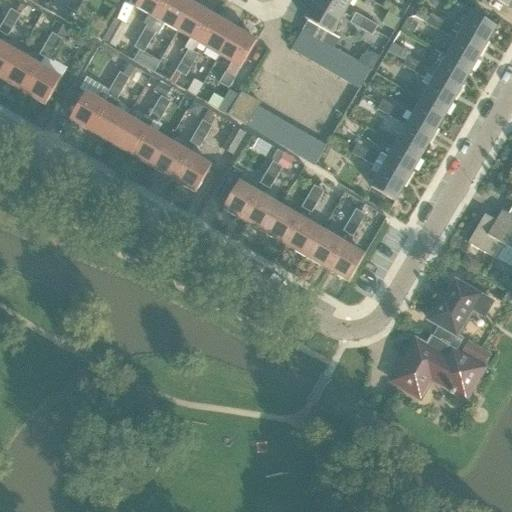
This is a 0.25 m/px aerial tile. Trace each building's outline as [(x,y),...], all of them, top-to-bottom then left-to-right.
[(78,0),(72,0),(68,8),(77,14),(84,3),(78,0)] [(140,0),(136,8),(150,16),(144,24),(148,26),(152,29),(169,0),(140,0)] [(184,0),(169,0),(152,29),(157,32),(161,34),(166,25),(178,33),(194,6),(184,0)] [(345,16),(354,0),(317,0),(317,1),(345,16)] [(511,0),(494,0),(509,8),(511,3),(511,0)] [(334,37),(345,16),(317,1),(306,21),(308,23),(334,37)] [(194,6),(178,33),(191,40),(186,49),(189,51),(194,54),(199,45),(215,18),(194,6)] [(11,10),(5,21),(14,26),(21,15),(11,10)] [(457,34),(485,51),(497,30),(469,13),(461,26),(458,24),(453,32),(457,34)] [(444,20),(433,14),(427,24),(438,30),(444,20)] [(357,15),(351,24),(362,30),(367,21),(357,15)] [(458,24),(446,17),(444,20),(438,30),(450,37),(453,32),(458,24)] [(220,57),(236,31),(215,18),(199,45),(220,57)] [(413,36),(419,26),(408,19),(402,30),(413,36)] [(5,21),(0,29),(0,31),(8,37),(14,26),(5,21)] [(115,21),(103,41),(115,48),(127,28),(115,21)] [(367,21),(362,30),(373,36),(378,27),(367,21)] [(340,41),(334,37),(308,23),(303,33),(312,38),(321,43),(330,48),(335,51),(340,41)] [(148,26),(141,37),(151,43),(157,32),(152,29),(148,26)] [(230,89),(241,70),(257,43),(236,31),(220,57),(232,64),(220,84),(230,89)] [(53,33),(47,44),(56,49),(62,39),(53,33)] [(301,57),(312,38),(303,33),(292,52),(301,57)] [(473,72),(485,51),(457,34),(456,35),(444,56),(473,72)] [(141,37),(135,48),(139,50),(144,53),(151,43),(141,37)] [(310,63),(321,43),(312,38),(301,57),(310,63)] [(0,80),(4,83),(20,55),(0,43),(0,80)] [(319,68),(330,48),(321,43),(310,63),(319,68)] [(47,44),(40,55),(46,58),(50,60),(56,49),(47,44)] [(394,44),(389,52),(406,61),(407,61),(410,56),(411,54),(394,44)] [(20,55),(4,83),(25,95),(41,67),(46,58),(25,46),(20,55)] [(340,54),(335,51),(330,48),(319,68),(329,73),(340,54)] [(189,51),(183,62),(192,67),(198,56),(194,54),(189,51)] [(338,79),(349,59),(340,54),(329,73),(338,79)] [(405,62),(403,66),(413,72),(415,68),(416,67),(419,62),(410,56),(407,61),(406,61),(405,62)] [(434,64),(428,75),(460,94),(473,72),(444,56),(438,66),(434,64)] [(150,57),(144,68),(153,73),(159,62),(150,57)] [(41,67),(25,95),(46,107),(67,70),(50,60),(46,58),(41,67)] [(349,85),(360,66),(349,59),(338,79),(349,85)] [(183,62),(177,72),(182,75),(186,78),(192,67),(183,62)] [(415,68),(413,72),(425,79),(427,75),(431,69),(419,62),(416,67),(415,68)] [(349,85),(359,91),(360,92),(372,72),(360,66),(349,85)] [(121,73),(114,84),(124,89),(130,78),(121,73)] [(428,85),(419,99),(448,116),(460,94),(428,75),(427,75),(425,79),(423,83),(428,85)] [(87,95),(71,122),(92,134),(108,107),(107,106),(112,97),(108,94),(110,92),(87,79),(80,91),(87,95)] [(155,93),(162,97),(166,99),(172,89),(161,82),(155,93)] [(110,92),(108,94),(112,97),(117,100),(124,89),(114,84),(110,92)] [(229,116),(240,98),(230,92),(219,111),(229,116)] [(261,105),(244,96),(242,94),(240,98),(229,116),(248,127),(259,109),(261,105)] [(108,107),(92,134),(113,146),(129,119),(116,112),(121,102),(117,100),(112,97),(107,106),(108,107)] [(162,97),(156,108),(165,113),(171,103),(162,97)] [(435,137),(448,116),(419,99),(407,121),(435,137)] [(381,105),(378,109),(389,116),(395,107),(384,100),(381,105)] [(194,103),(189,112),(193,114),(200,112),(202,108),(194,103)] [(395,107),(389,116),(401,123),(407,113),(395,107)] [(156,108),(149,119),(155,122),(159,124),(165,113),(156,108)] [(258,133),(268,114),(259,109),(248,127),(258,133)] [(209,111),(203,122),(208,125),(214,114),(209,111)] [(267,138),(277,120),(268,114),(258,133),(267,138)] [(113,146),(134,159),(155,122),(149,119),(146,116),(140,126),(129,119),(113,146)] [(277,144),(287,125),(277,120),(267,138),(277,144)] [(423,159),(435,137),(407,121),(395,142),(423,159)] [(155,122),(134,159),(154,171),(170,143),(157,135),(162,126),(159,124),(155,122)] [(203,122),(197,132),(206,138),(212,127),(208,125),(203,122)] [(286,149),(297,131),(287,125),(277,144),(286,149)] [(247,134),(235,127),(222,148),(234,156),(247,134)] [(297,155),(308,137),(297,131),(286,149),(297,155)] [(197,132),(190,143),(200,148),(206,138),(197,132)] [(307,161),(317,143),(308,137),(297,155),(307,161)] [(380,156),(377,161),(410,180),(423,159),(395,142),(386,156),(382,153),(380,156)] [(175,183),(191,155),(170,143),(154,171),(175,183)] [(327,148),(326,148),(317,143),(307,161),(317,167),(327,148)] [(358,144),(353,153),(363,159),(369,150),(358,144)] [(369,150),(363,159),(375,166),(377,161),(380,156),(369,150)] [(274,157),(274,162),(278,165),(284,154),(278,151),(274,157)] [(284,154),(278,165),(283,168),(288,171),(294,160),(289,157),(284,154)] [(191,155),(175,183),(196,195),(212,167),(191,155)] [(376,174),(368,188),(397,204),(410,180),(377,161),(375,166),(372,171),(376,174)] [(274,162),(267,173),(277,178),(283,168),(278,165),(274,162)] [(267,173),(261,184),(270,189),(277,178),(267,173)] [(245,224),(261,197),(239,184),(223,211),(245,224)] [(315,187),(309,197),(318,203),(324,192),(315,187)] [(266,236),(282,209),(261,197),(245,224),(266,236)] [(309,197),(302,208),(312,213),(318,203),(309,197)] [(287,248),(303,221),(282,209),(266,236),(287,248)] [(356,211),(350,222),(359,227),(366,216),(356,211)] [(486,216),(469,246),(498,262),(500,259),(511,266),(511,211),(510,216),(511,217),(511,228),(511,230),(486,216)] [(307,261),(323,233),(303,221),(287,248),(307,261)] [(350,222),(344,232),(353,238),(359,227),(350,222)] [(344,246),(343,245),(323,233),(307,261),(328,273),(344,246)] [(344,246),(328,273),(349,285),(365,258),(351,249),(344,246)] [(483,294),(481,297),(456,283),(444,305),(441,303),(430,323),(441,329),(436,339),(458,352),(464,341),(458,338),(472,313),(485,320),(496,302),(483,294)] [(487,368),(458,352),(436,339),(429,350),(418,344),(406,364),(409,366),(398,386),(423,400),(435,379),(470,399),(487,368)] [(462,353),(485,366),(492,354),(469,341),(462,353)]
